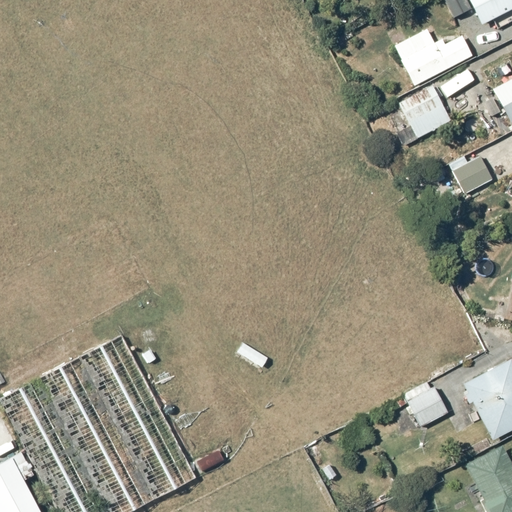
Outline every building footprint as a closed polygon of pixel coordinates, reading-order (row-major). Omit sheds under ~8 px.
[(444,0),(453,17),(470,9),(478,25),(511,7),(511,3),(510,0),(444,0)] [(438,43),(429,26),(393,44),(412,84),(469,55),(458,33),(438,43)] [(511,74),(489,88),(492,93),(481,99),(491,117),(501,112),(509,125),(511,123),(511,74)] [(451,119),(432,84),(398,102),(407,120),(394,127),(403,145),(451,119)] [(481,153),(451,168),(464,195),(495,179),(481,153)] [(124,335),(0,399),(0,401),(57,511),(126,511),(196,476),(124,335)] [(461,384),(465,391),(461,393),(467,403),(470,401),(491,439),(511,427),(511,363),(509,357),(461,384)] [(445,412),(428,379),(401,392),(418,426),(445,412)] [(511,511),(511,464),(510,466),(500,447),(464,464),(487,511),(511,511)] [(21,451),(0,462),(0,511),(41,511),(23,477),(32,473),(21,451)]
